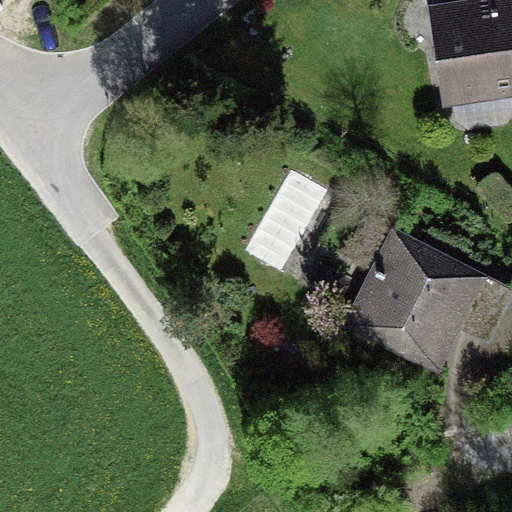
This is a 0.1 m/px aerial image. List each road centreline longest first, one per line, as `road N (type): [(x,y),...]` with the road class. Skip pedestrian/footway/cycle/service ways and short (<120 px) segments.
road 1 (track): [(27,131),(205,415),(206,460),(197,489),(177,511)]
road 2 (residential): [(185,0),(27,131)]
